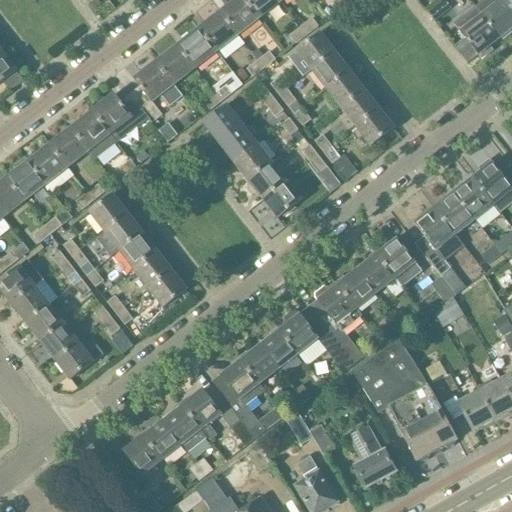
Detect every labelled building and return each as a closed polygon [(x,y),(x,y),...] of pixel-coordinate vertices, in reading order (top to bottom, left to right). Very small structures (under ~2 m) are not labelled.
[(240,36),(262,19),(246,0),(237,0),(222,12),(240,36)] [(246,0),(262,19),(283,2),(281,0),(246,0)] [(352,3),(349,0),(338,0),(333,4),(340,12),(352,3)] [(502,41),(511,32),(511,8),(505,0),(487,0),(477,8),(502,41)] [(493,51),(491,49),(502,41),(477,8),(455,26),(471,46),(461,54),(469,63),(479,56),(482,60),(493,51)] [(200,29),(219,52),(240,36),(222,12),(200,29)] [(303,28),(309,36),(320,28),(313,19),(303,28)] [(309,36),(303,28),(291,37),(297,45),(309,36)] [(197,69),(219,52),(200,29),(179,45),(179,46),(197,69)] [(336,54),(321,34),(297,52),(313,72),(336,54)] [(157,62),(175,86),(176,86),(197,69),(179,46),(157,62)] [(259,62),(265,70),(276,61),(270,53),(264,58),(259,51),(253,55),(259,62)] [(0,85),(18,72),(2,52),(0,53),(0,85)] [(351,73),(336,54),(313,72),(328,91),(351,73)] [(132,95),(154,123),(164,116),(154,103),(175,86),(157,62),(135,79),(141,87),(132,94),(132,95)] [(256,77),(265,70),(259,62),(247,70),(254,79),(256,77)] [(235,74),(242,83),(249,78),(242,69),(235,74)] [(365,92),(351,73),(328,91),(342,110),(365,92)] [(279,79),(271,86),(280,97),(288,91),(279,79)] [(243,85),(239,81),(233,86),(237,90),(243,85)] [(267,107),(275,100),(261,81),(253,88),(259,96),(267,107)] [(216,95),(222,104),(234,94),(227,86),(216,95)] [(288,91),(280,97),(289,108),(297,102),(288,91)] [(342,110),(357,129),(380,111),(380,110),(365,92),(342,110)] [(144,131),(154,123),(132,95),(122,102),(116,94),(94,111),(113,135),(134,118),(144,131)] [(222,104),(216,95),(205,104),(211,112),(222,104)] [(276,118),(284,112),(275,100),(267,107),(276,118)] [(204,125),(219,144),(243,126),(243,125),(228,106),(204,125)] [(303,110),(295,116),(304,128),(312,121),(303,110)] [(380,111),(357,129),(372,148),(395,130),(380,110),(380,111)] [(113,135),(94,111),(72,128),(91,152),(96,160),(118,143),(113,135)] [(299,131),(290,120),(282,126),(291,138),(299,131)] [(234,163),(258,145),(243,125),(243,126),(219,144),(234,163)] [(69,169),(91,152),(72,128),(51,145),(69,169)] [(324,154),(332,147),(324,136),(315,143),(324,154)] [(48,185),(69,169),(51,145),(30,161),(48,185)] [(272,164),(258,145),(234,163),(249,182),(272,164)] [(303,153),(311,164),(320,157),(311,146),(303,153)] [(324,154),(333,165),(341,159),(332,147),(324,154)] [(26,157),(14,165),(18,170),(8,178),(26,202),(48,185),(30,161),(26,157)] [(320,175),(328,169),(320,157),(311,164),(320,175)] [(120,170),(126,178),(137,169),(131,161),(120,170)] [(511,204),(511,172),(508,167),(500,174),(492,164),(490,166),(487,163),(477,171),(480,174),(473,180),(493,207),(500,215),(511,204)] [(249,182),(263,201),(287,182),(272,164),(249,182)] [(0,184),(0,212),(5,219),(26,202),(8,178),(0,184)] [(474,222),(493,207),(473,180),(453,195),(474,222)] [(302,203),(287,182),(263,201),(279,221),(283,218),(286,222),(293,217),(290,212),(302,203)] [(89,193),(95,202),(106,193),(99,185),(89,193)] [(76,203),(83,211),(95,202),(89,193),(76,203)] [(113,195),(90,213),(105,232),(106,232),(128,215),(113,195)] [(474,222),(453,195),(434,210),(454,237),(474,222)] [(414,225),(423,238),(414,245),(440,278),(450,270),(451,269),(445,262),(463,248),(454,237),(434,210),(414,225)] [(143,234),(128,215),(106,232),(105,232),(120,251),(121,251),(143,234)] [(52,235),(63,227),(56,219),(46,227),(52,235)] [(52,235),(46,227),(33,236),(40,245),(52,235)] [(121,251),(120,251),(135,270),(158,253),(143,234),(121,251)] [(493,246),(501,256),(511,247),(511,243),(507,236),(493,246)] [(396,239),(375,255),(396,282),(401,289),(422,273),(396,239)] [(72,240),(64,246),(64,247),(72,258),(80,251),(72,240)] [(487,266),(501,256),(493,246),(480,257),(487,266)] [(51,257),(59,268),(68,261),(59,250),(51,257)] [(80,251),(72,258),(81,269),(82,269),(89,263),(80,251)] [(3,260),(9,268),(19,260),(13,252),(3,260)] [(172,272),(158,253),(135,270),(150,289),(172,272)] [(387,289),(396,282),(375,255),(356,270),(370,289),(376,297),(387,289)] [(0,275),(9,268),(3,260),(0,261),(0,275)] [(44,281),(28,261),(0,283),(0,290),(12,305),(36,287),(44,281)] [(68,279),(77,273),(68,261),(59,268),(68,279)] [(336,286),(357,312),(376,297),(370,289),(356,270),(336,286)] [(96,271),(87,277),(96,289),(97,288),(104,282),(96,271)] [(150,289),(165,309),(187,292),(172,272),(150,289)] [(455,297),(440,278),(430,286),(445,305),(455,297)] [(83,298),(92,292),(92,291),(83,281),(75,287),(83,298)] [(324,330),(354,368),(363,360),(349,341),(342,333),(361,318),(357,312),(336,286),(330,291),(328,288),(324,287),(315,295),(315,299),(317,301),(316,302),(333,323),(325,329),(324,330)] [(51,306),(36,287),(12,305),(27,325),(27,324),(51,306)] [(109,304),(117,315),(125,309),(117,298),(109,304)] [(444,306),(454,323),(465,317),(455,300),(444,306)] [(27,324),(27,325),(42,344),(66,325),(51,306),(27,324)] [(96,314),(105,325),(113,319),(104,307),(96,314)] [(125,309),(117,315),(126,326),(134,320),(125,309)] [(325,329),(315,337),(296,313),(293,312),(284,319),(284,323),(286,325),(278,331),(299,358),(319,342),(344,375),(345,375),(354,368),(324,330),(325,329)] [(400,314),(393,320),(403,332),(410,327),(400,314)] [(511,327),(504,315),(493,323),(502,338),(511,331),(511,327)] [(113,336),(121,330),(113,319),(105,325),(113,336)] [(387,325),(397,337),(403,332),(393,320),(387,325)] [(81,344),(66,325),(42,344),(57,363),(81,344)] [(280,373),(299,358),(278,331),(259,346),(280,373)] [(415,462),(456,441),(424,378),(400,340),(355,374),(379,414),(388,410),(415,462)] [(84,341),(81,344),(57,363),(71,381),(104,355),(97,347),(91,351),(84,341)] [(259,388),(280,373),(259,346),(239,362),(259,388)] [(263,393),(259,388),(239,362),(219,377),(234,396),(227,402),(242,421),(252,414),(246,406),(263,393)] [(434,382),(445,375),(437,362),(426,369),(434,382)] [(455,373),(446,379),(434,385),(443,400),(455,395),(452,389),(461,385),(455,373)] [(511,376),(502,382),(511,400),(511,376)] [(496,420),(511,411),(511,400),(502,382),(501,382),(499,379),(479,390),(480,392),(496,420)] [(302,389),(296,393),(304,405),(311,400),(302,389)] [(203,390),(183,406),(208,438),(210,441),(217,436),(210,427),(224,416),(203,390)] [(477,430),(496,420),(480,392),(457,404),(472,433),(477,430)] [(304,405),(296,393),(289,399),(297,410),(304,405)] [(183,406),(164,420),(184,447),(189,453),(208,438),(183,406)] [(252,414),(242,421),(257,440),(266,433),(252,414)] [(309,432),(299,416),(290,423),(302,442),(312,437),(309,432)] [(144,436),(165,462),(184,447),(164,420),(144,436)] [(242,421),(242,422),(232,429),(246,448),(257,440),(242,421)] [(320,425),(309,432),(312,437),(322,453),(334,446),(320,425)] [(368,427),(350,437),(363,463),(357,467),(366,487),(396,473),(386,451),(382,453),(368,427)] [(144,478),(165,462),(144,436),(124,451),(144,478)] [(261,445),(261,444),(250,453),(261,470),(272,463),(261,445)] [(307,481),(296,488),(310,511),(324,511),(338,504),(310,458),(298,466),(307,481)] [(206,460),(199,466),(208,477),(215,472),(206,460)] [(191,471),(200,483),(208,477),(199,466),(191,471)] [(239,511),(232,501),(227,500),(213,479),(197,491),(204,501),(211,511),(209,511),(239,511)] [(147,511),(160,511),(162,510),(148,491),(137,499),(147,511)] [(190,511),(204,501),(197,491),(178,506),(182,511),(190,511)] [(268,511),(260,499),(242,511),(268,511)]
